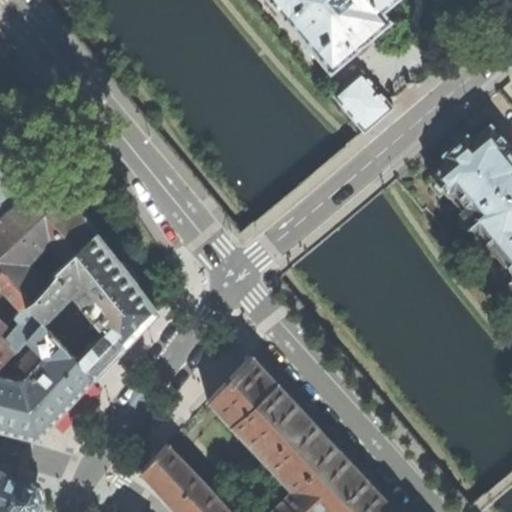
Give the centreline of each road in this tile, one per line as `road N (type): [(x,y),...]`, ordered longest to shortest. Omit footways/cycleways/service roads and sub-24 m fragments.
road 1 (residential): [(9,0),(238,278)]
road 2 (residential): [(442,511),(238,278)]
road 3 (residential): [(238,278),(91,473)]
road 4 (residential): [(511,43),(372,160)]
road 5 (unclassified): [(372,160),(238,278)]
